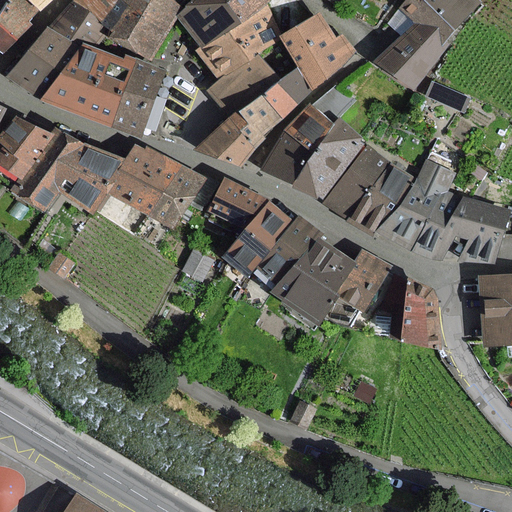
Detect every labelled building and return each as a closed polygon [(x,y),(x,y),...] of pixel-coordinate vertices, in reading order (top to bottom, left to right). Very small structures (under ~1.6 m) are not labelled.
[(39,10),(25,0),(8,0),(0,12),(0,50),(3,52),(31,25),(28,22),(39,10)] [(0,0),(0,12),(8,0),(0,0)] [(51,0),(31,0),(42,10),(51,0)] [(124,0),(76,0),(75,1),(103,25),(113,31),(129,5),(124,0)] [(124,0),(129,5),(113,31),(110,37),(151,59),(172,22),(181,7),(173,0),(172,0),(124,0)] [(195,0),(179,16),(205,47),(243,23),(225,0),(195,0)] [(270,0),(225,0),(243,23),(266,5),(270,0)] [(476,0),(408,0),(402,7),(419,20),(444,39),(479,2),(476,0)] [(103,25),(75,1),(48,27),(84,44),(96,48),(103,36),(99,32),(103,25)] [(257,55),(280,39),(266,5),(243,23),(205,47),(199,50),(221,81),(257,55)] [(319,14),(284,37),(301,65),(314,87),(354,50),(343,32),(335,38),(319,14)] [(449,43),(444,39),(419,20),(376,61),(414,88),(449,43)] [(8,76),(42,99),(84,44),(48,27),(8,76)] [(96,48),(84,44),(42,99),(50,102),(96,120),(112,127),(138,59),(127,55),(126,60),(96,48)] [(279,83),(257,55),(221,81),(210,90),(233,117),(263,95),(279,83)] [(141,137),(165,70),(138,59),(112,127),(141,137)] [(283,118),(305,96),(314,87),(301,65),(279,83),(263,95),(283,118)] [(263,95),(233,117),(256,147),(283,118),(263,95)] [(434,104),(428,115),(442,124),(448,113),(434,104)] [(268,172),(294,185),(335,125),(310,105),(293,129),(263,169),(268,172)] [(241,166),(256,147),(233,117),(197,148),(241,166)] [(0,145),(0,163),(22,178),(51,136),(24,122),(17,118),(0,145)] [(340,118),(335,125),(294,185),(322,201),(363,144),(359,141),(361,139),(340,118)] [(100,149),(55,129),(51,136),(22,178),(14,189),(46,209),(59,189),(94,212),(107,190),(126,160),(100,149)] [(144,151),(136,146),(126,160),(107,190),(150,215),(180,165),(147,147),(144,151)] [(323,202),(347,218),(391,166),(369,146),(323,202)] [(376,231),(411,250),(416,242),(445,191),(455,174),(429,160),(415,179),(399,201),(377,230),(376,231)] [(173,227),(203,178),(180,165),(150,215),(173,227)] [(374,235),(377,230),(399,201),(415,179),(391,166),(347,218),(374,235)] [(237,184),(225,178),(211,210),(246,229),(271,202),(237,184)] [(445,191),(416,242),(434,252),(464,197),(445,191)] [(510,210),(464,197),(434,252),(431,257),(441,259),(456,236),(469,239),(461,259),(494,263),(510,210)] [(246,229),(221,256),(249,277),(295,222),(277,207),(271,202),(246,229)] [(295,222),(249,277),(257,284),(271,294),(316,236),(319,232),(311,227),(298,218),(295,222)] [(352,260),(316,236),(271,294),(319,327),(328,312),(356,263),(352,260)] [(194,251),(184,270),(202,279),(212,261),(194,251)] [(356,263),(328,312),(350,325),(359,309),(366,313),(391,267),(383,263),(363,252),(356,263)] [(50,268),(63,278),(74,263),(61,253),(50,268)] [(439,310),(440,299),(434,293),(394,274),(381,309),(393,312),(390,340),(440,350),(439,322),(439,310)] [(511,275),(482,278),(485,342),(511,341),(511,275)] [(317,408),(302,401),(291,422),(306,429),(317,408)] [(68,511),(102,511),(79,496),(68,511)]
